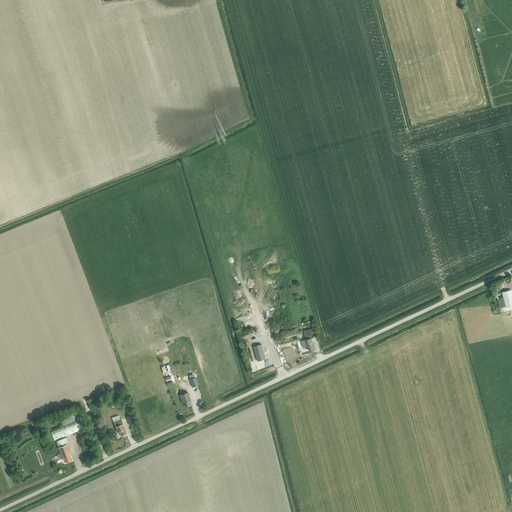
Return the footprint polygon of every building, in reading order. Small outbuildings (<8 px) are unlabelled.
[(502,293),(506,309),(511,306),(511,290),(502,293)] [(281,340),(300,334),(299,329),(294,331),(294,330),(288,332),(279,335),(281,340)] [(306,339),(301,341),(303,348),(308,346),(309,351),(314,350),(311,338),(314,337),(311,329),(304,331),(306,339)] [(261,344),(253,347),(258,361),(265,359),(261,344)] [(170,364),(161,366),(167,386),(175,383),(170,364)] [(196,377),(190,379),(192,388),(198,386),(196,377)] [(184,402),(186,407),(191,405),(189,400),(190,400),(188,393),(180,396),(182,403),(184,402)] [(63,426),(51,431),(54,440),(82,429),(78,419),(83,417),(80,411),(70,415),(71,416),(61,420),(63,426)] [(126,434),(121,419),(120,420),(119,416),(112,418),(113,422),(117,433),(119,432),(121,436),(126,434)] [(58,446),(67,443),(65,438),(64,438),(56,441),(58,446)] [(62,459),(63,458),(65,463),(71,460),(70,456),(71,456),(67,445),(58,448),(60,454),(57,455),(59,459),(62,458),(62,459)]
